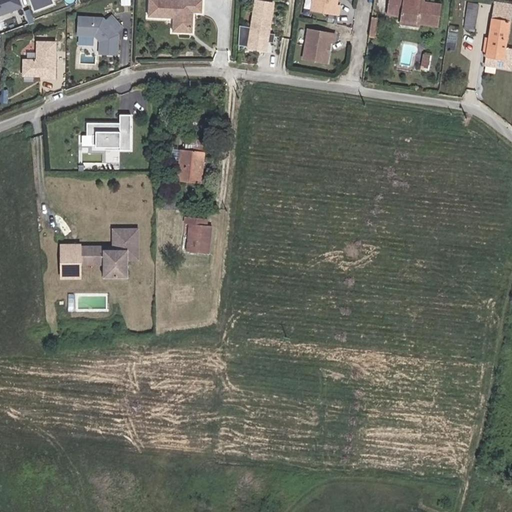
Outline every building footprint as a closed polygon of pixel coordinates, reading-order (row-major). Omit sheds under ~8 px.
[(0,0),(0,15),(22,7),(19,0),(0,0)] [(30,0),(34,11),(54,4),(52,0),(30,0)] [(149,0),(148,16),(174,18),(173,30),(193,32),(194,12),(202,12),(202,0),(149,0)] [(337,0),(313,0),(311,12),(338,16),(339,8),(336,7),(337,0)] [(404,17),(404,22),(424,25),(438,28),(442,8),(421,5),(421,0),(391,0),(389,15),(404,17)] [(266,51),(273,4),(256,1),(249,48),(266,51)] [(495,57),(494,65),(508,67),(510,50),(505,49),(510,4),(492,2),(485,55),(495,57)] [(480,7),(470,5),(467,27),(477,28),(480,7)] [(117,31),(123,25),(112,14),(106,19),(100,19),(100,16),(79,16),(78,34),(96,34),(101,40),(101,52),(118,53),(119,38),(117,38),(117,31)] [(375,38),(377,20),(371,20),(368,37),(375,38)] [(423,31),(424,25),(404,22),(403,28),(423,31)] [(335,36),(308,32),(303,61),(327,65),(330,44),(333,44),(335,36)] [(55,80),(56,43),(37,43),(37,61),(24,60),(23,76),(47,77),(47,80),(55,80)] [(484,64),(494,65),(495,57),(485,55),(484,64)] [(131,152),(131,114),(119,114),(119,122),(95,122),(95,120),(84,120),(84,135),(78,135),(78,146),(92,146),(92,151),(106,151),(106,162),(120,162),(120,152),(131,152)] [(188,140),(187,151),(177,150),(175,183),(200,184),(202,141),(188,140)] [(186,256),(209,258),(211,230),(206,229),(206,224),(183,222),(183,228),(188,228),(186,256)] [(83,243),(60,243),(60,279),(82,279),(82,264),(105,265),(105,276),(129,276),(129,260),(139,260),(139,227),(112,227),(112,245),(82,245),(83,243)]
